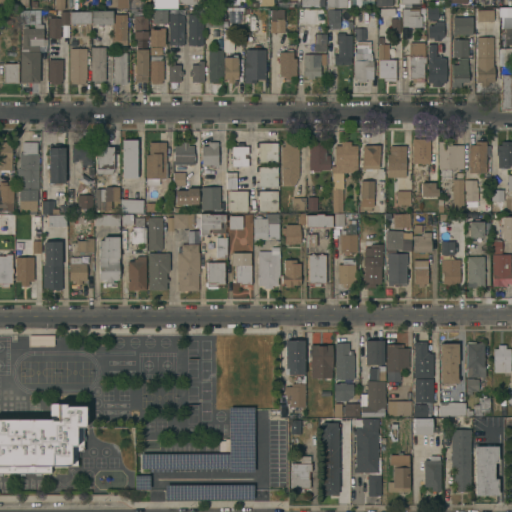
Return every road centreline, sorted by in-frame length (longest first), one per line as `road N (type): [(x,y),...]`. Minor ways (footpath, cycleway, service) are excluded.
road 1 (residential): [(0,318),(511,315)]
road 2 (residential): [(0,114),(511,116)]
